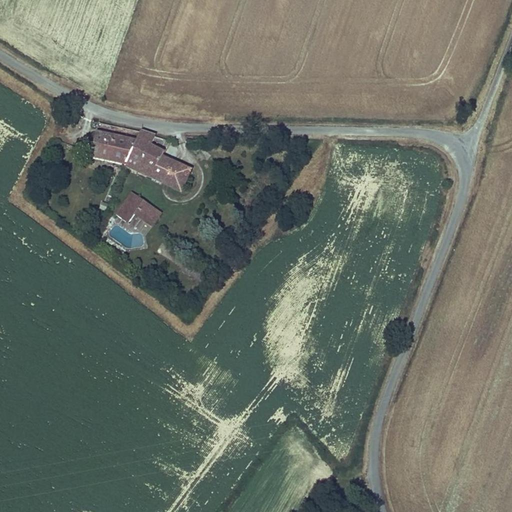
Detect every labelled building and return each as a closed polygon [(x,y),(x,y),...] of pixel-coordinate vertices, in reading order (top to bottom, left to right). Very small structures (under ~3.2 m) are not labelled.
[(150,144),(154,134),(142,131),(138,138),(150,144)] [(92,159),(126,165),(138,139),(96,132),(92,159)] [(150,144),(138,138),(138,139),(126,165),(164,182),(172,159),(164,155),(166,151),(150,144)] [(172,159),(164,182),(183,190),(192,168),(172,159)] [(136,199),(128,193),(120,205),(128,210),(136,199)] [(128,210),(120,205),(114,216),(127,224),(133,215),(140,219),(148,207),(136,199),(128,210)] [(151,226),(159,214),(148,207),(140,219),(151,226)] [(181,259),(183,255),(169,247),(164,256),(179,263),(181,259)] [(208,288),(216,272),(183,255),(181,259),(186,261),(180,274),(208,288)]
